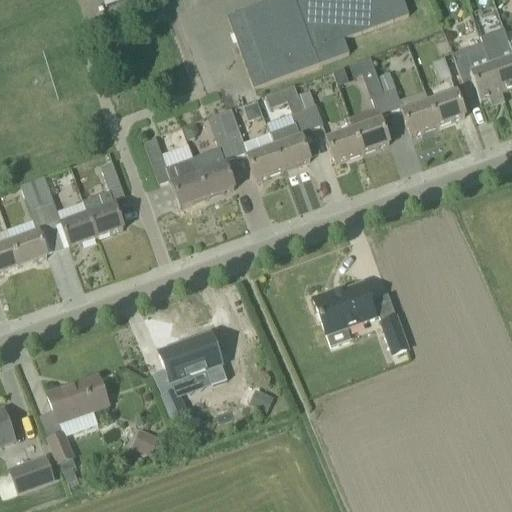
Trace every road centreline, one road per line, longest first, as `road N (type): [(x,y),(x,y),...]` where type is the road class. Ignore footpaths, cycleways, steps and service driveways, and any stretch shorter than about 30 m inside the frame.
road 1 (residential): [(168,284),(511,156)]
road 2 (track): [(347,511),(235,260)]
road 3 (residential): [(0,346),(168,284)]
road 4 (residential): [(112,127),(199,95),(172,17)]
road 5 (residential): [(112,127),(85,49),(172,17)]
road 6 (residential): [(168,284),(112,127)]
